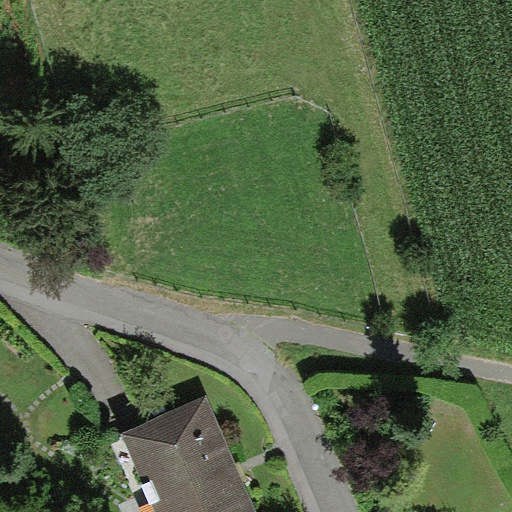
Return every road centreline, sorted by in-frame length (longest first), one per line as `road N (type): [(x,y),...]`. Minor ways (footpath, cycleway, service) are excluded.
road 1 (residential): [(0,258),(242,346),(302,422),(339,511)]
road 2 (track): [(242,346),(253,333),(297,330),(511,374)]
